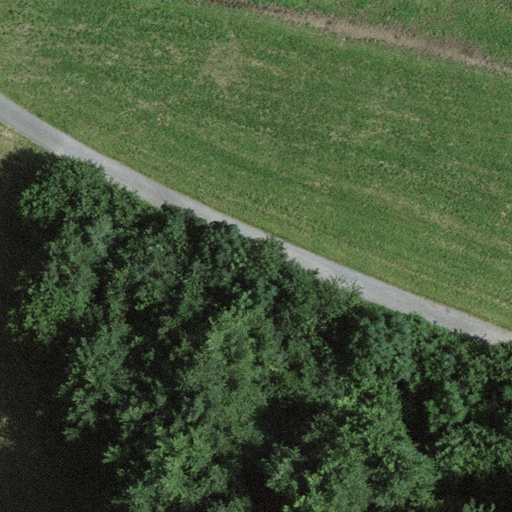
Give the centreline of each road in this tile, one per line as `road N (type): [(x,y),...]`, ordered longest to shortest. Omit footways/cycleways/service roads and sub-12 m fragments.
road 1 (track): [(108,181),(511,346)]
road 2 (residential): [(108,181),(0,118)]
